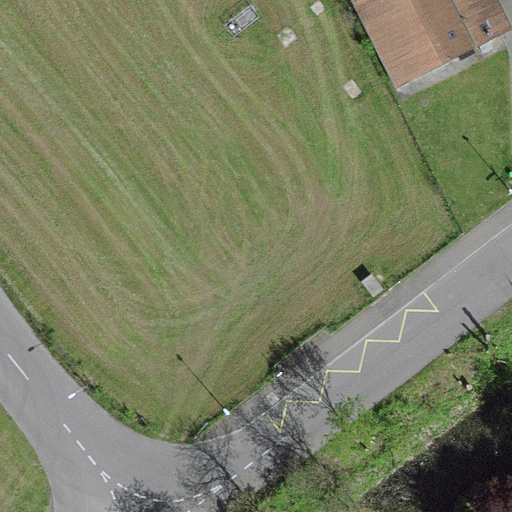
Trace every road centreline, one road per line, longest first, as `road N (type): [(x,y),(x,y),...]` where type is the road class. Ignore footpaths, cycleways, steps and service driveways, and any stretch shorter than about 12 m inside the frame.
road 1 (residential): [(188,511),(511,256)]
road 2 (residential): [(0,342),(129,511)]
